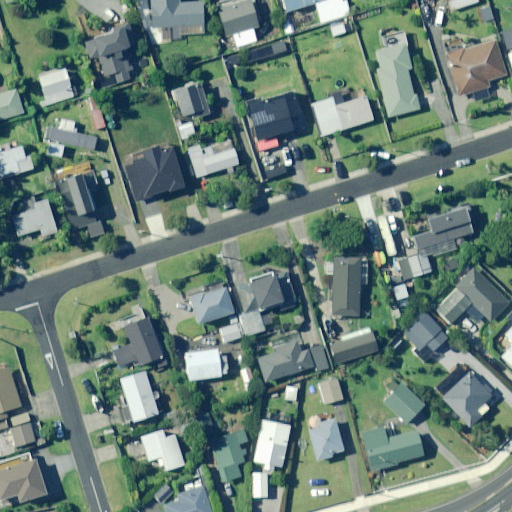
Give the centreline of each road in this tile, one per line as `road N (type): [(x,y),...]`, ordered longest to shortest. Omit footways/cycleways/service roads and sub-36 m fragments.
road 1 (residential): [(511,138),(34,289)]
road 2 (residential): [(34,289),(102,511)]
